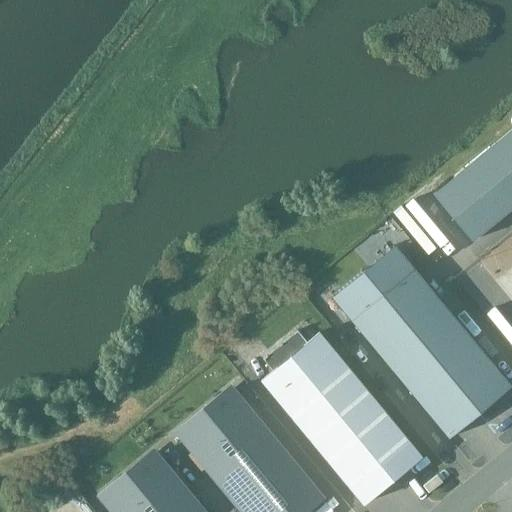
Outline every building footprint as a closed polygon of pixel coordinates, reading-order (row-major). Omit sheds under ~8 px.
[(511,207),(511,128),(433,194),(471,241),(511,207)] [(510,387),(395,248),(334,300),(449,438),(510,387)] [(421,456),(319,333),(305,344),(296,333),(262,361),(271,372),(260,381),(363,505),(421,456)] [(252,347),(244,338),(236,344),(244,353),(252,347)] [(306,511),(324,497),(234,388),(177,435),(240,511),(306,511)] [(205,511),(157,453),(99,501),(108,511),(205,511)]
